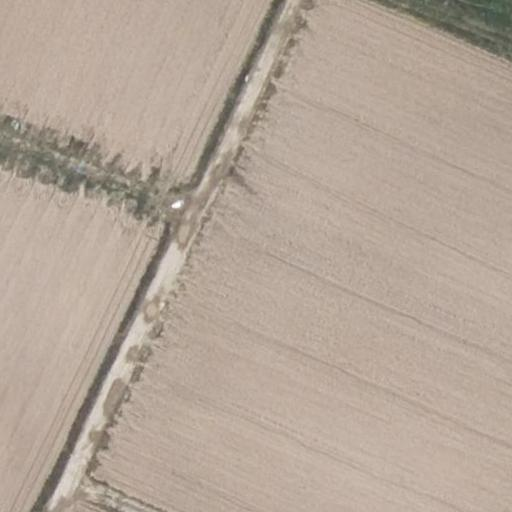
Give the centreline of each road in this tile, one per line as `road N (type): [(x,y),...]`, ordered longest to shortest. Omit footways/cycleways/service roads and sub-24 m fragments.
road 1 (track): [(288,0),(53,511)]
road 2 (track): [(188,218),(0,138)]
